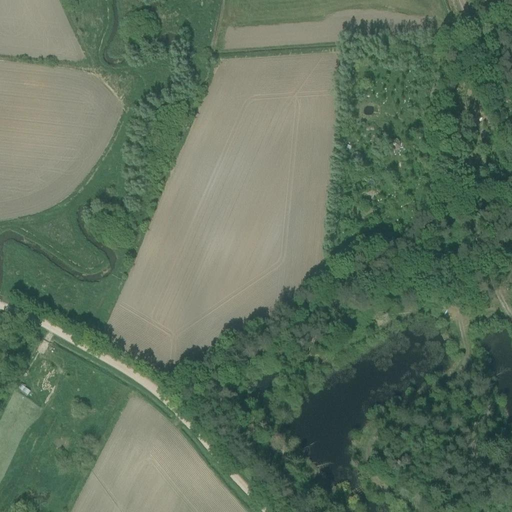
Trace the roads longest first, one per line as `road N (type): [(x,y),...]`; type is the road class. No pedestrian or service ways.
road 1 (track): [(263,511),(158,394),(0,306)]
road 2 (track): [(457,0),(511,136)]
